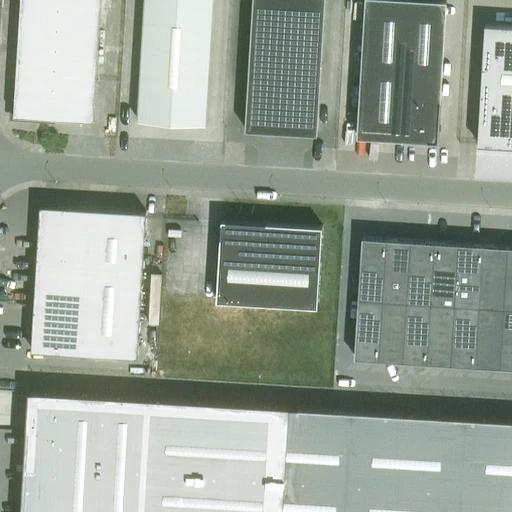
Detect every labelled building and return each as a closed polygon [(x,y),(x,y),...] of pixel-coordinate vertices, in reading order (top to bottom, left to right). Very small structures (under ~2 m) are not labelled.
[(102,0),(21,0),(15,114),(95,119),(102,0)] [(213,0),(145,0),(138,119),(206,123),(213,0)] [(252,0),(245,128),(317,132),(324,0),(252,0)] [(445,0),(444,0),(364,0),(356,135),(401,138),(401,140),(431,142),(431,139),(436,140),(445,0)] [(511,24),(485,23),(478,143),(511,144),(511,24)] [(146,210),(41,204),(38,253),(143,259),(146,210)] [(320,224),(221,218),(216,299),(315,305),(320,224)] [(363,236),(359,296),(383,298),(387,237),(363,236)] [(387,237),(383,298),(407,299),(411,239),(387,237)] [(411,239),(407,299),(431,301),(435,240),(411,239)] [(435,240),(431,301),(456,302),(459,242),(435,240)] [(459,242),(456,302),(480,304),(484,243),(459,242)] [(484,243),(480,304),(504,306),(508,245),(484,243)] [(38,253),(35,301),(141,307),(143,259),(38,253)] [(359,296),(355,357),(379,358),(383,298),(359,296)] [(383,298),(379,358),(403,360),(407,299),(383,298)] [(407,299),(403,360),(428,361),(431,301),(407,299)] [(141,307),(35,301),(32,349),(138,355),(141,307)] [(431,301),(428,361),(452,363),(456,302),(431,301)] [(456,302),(452,363),(476,365),(480,304),(456,302)] [(480,304),(476,365),(500,366),(504,306),(480,304)] [(511,306),(504,306),(500,366),(511,366),(511,306)] [(511,511),(511,418),(29,390),(21,511),(511,511)]
